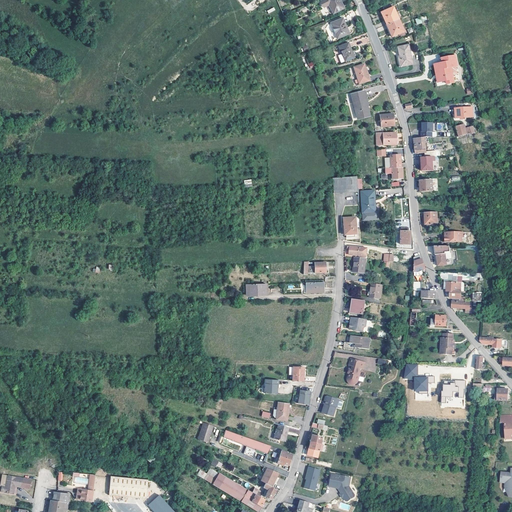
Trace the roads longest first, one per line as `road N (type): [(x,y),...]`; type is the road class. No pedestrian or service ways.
road 1 (residential): [(511,382),(449,312),(437,287),(418,233),(405,127),(358,0)]
road 2 (residential): [(340,241),(325,365),(292,475),(269,511)]
